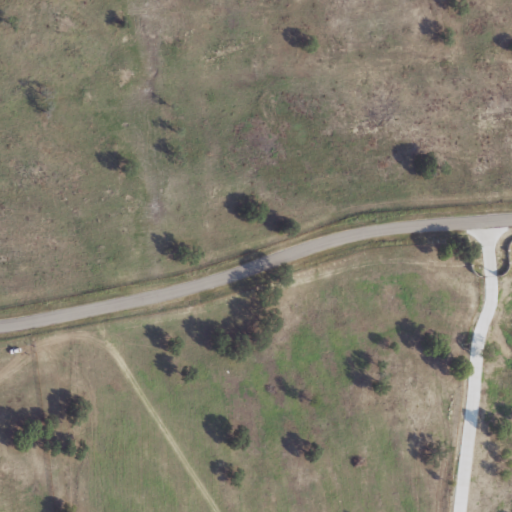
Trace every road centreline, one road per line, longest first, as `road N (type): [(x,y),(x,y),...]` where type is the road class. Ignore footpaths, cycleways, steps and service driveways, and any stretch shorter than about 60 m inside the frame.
road 1 (tertiary): [(511,217),(365,233),(115,305),(0,326)]
road 2 (residential): [(214,511),(116,355),(115,305)]
